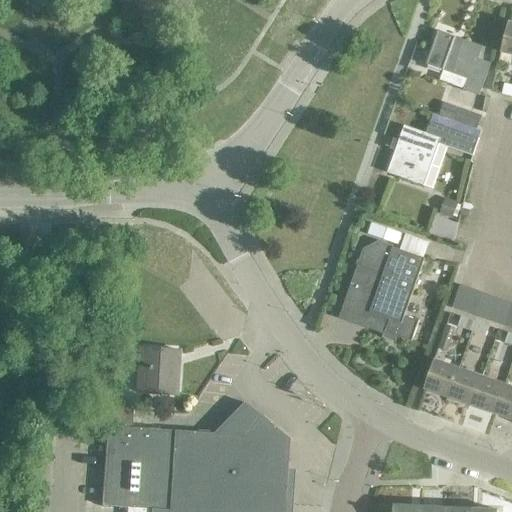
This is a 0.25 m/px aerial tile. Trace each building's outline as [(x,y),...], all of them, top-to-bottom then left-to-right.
[(511,25),(509,25),(499,63),(511,66),(511,25)] [(479,97),(490,67),(477,62),(481,51),(456,41),(456,39),(440,33),(427,67),(444,73),(470,82),(466,92),(479,97)] [(511,98),(511,87),(505,86),(502,96),(511,98)] [(444,103),(439,117),(475,131),(481,117),(444,103)] [(478,140),(463,135),(431,124),(427,136),(405,128),(388,175),(424,188),(441,143),(458,149),(473,154),(478,140)] [(445,198),(440,212),(453,217),(456,218),(461,204),(458,202),(445,198)] [(366,252),(360,267),(342,319),(412,344),(420,323),(405,318),(425,261),(380,245),(366,252)] [(463,311),(471,289),(460,286),(453,308),(463,311)] [(471,289),(463,311),(474,315),(481,293),(471,289)] [(481,293),(474,315),(484,319),(492,297),(481,293)] [(492,297),(484,319),(495,322),(502,300),(492,297)] [(511,303),(502,300),(495,322),(505,326),(510,313),(511,305),(511,303)] [(473,332),(476,323),(462,318),(459,327),(473,332)] [(476,323),(473,332),(487,337),(490,328),(476,323)] [(442,338),(438,351),(447,354),(452,341),(442,338)] [(176,396),(179,352),(139,349),(136,394),(176,396)] [(448,399),(459,369),(435,360),(424,390),(448,399)] [(482,377),(459,369),(448,399),(472,407),(482,377)] [(482,377),(472,407),(495,415),(506,385),(482,377)] [(511,387),(506,385),(495,415),(511,420),(511,387)] [(284,511),(289,441),(243,405),(212,435),(174,432),(130,429),(132,411),(109,409),(107,428),(102,508),(150,511),(149,511),(284,511)]
